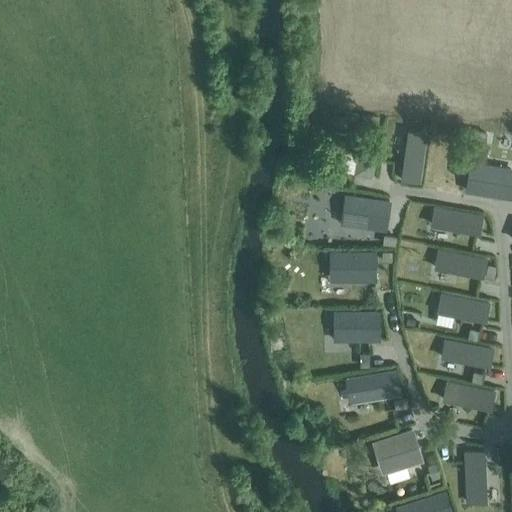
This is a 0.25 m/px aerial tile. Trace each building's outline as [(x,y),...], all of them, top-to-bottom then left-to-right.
[(362,116),(361,126),(377,126),(377,116),(362,116)] [(407,132),(400,179),(419,182),(426,135),(407,132)] [(336,133),(333,153),(358,157),(355,176),(375,179),(381,140),(336,133)] [(470,161),(465,191),(503,197),(508,167),(470,161)] [(355,197),(350,226),(388,232),(392,203),(355,197)] [(436,207),(433,227),(481,236),(485,216),(436,207)] [(384,235),(383,244),(394,246),(396,237),(384,235)] [(440,251),(436,270),(485,279),(489,260),(440,251)] [(382,252),(382,261),(391,261),(391,252),(382,252)] [(377,253),(340,253),(340,282),(377,282),(377,253)] [(443,296),(439,314),(487,323),(490,304),(443,296)] [(381,313),(343,313),(343,342),(381,342),(381,313)] [(444,340),(441,358),(488,367),(492,349),(444,340)] [(371,350),(362,350),(362,364),(371,364),(371,350)] [(398,370),(355,378),(360,404),(403,396),(398,370)] [(448,382),(444,402),(493,412),(497,392),(448,382)] [(406,398),(393,400),(395,409),(408,407),(406,398)] [(415,431),(382,441),(392,473),(425,463),(415,431)] [(483,452),(461,453),(464,505),(485,504),(483,452)] [(438,462),(428,465),(433,480),(443,477),(438,462)] [(452,511),(446,493),(405,506),(407,511),(452,511)]
